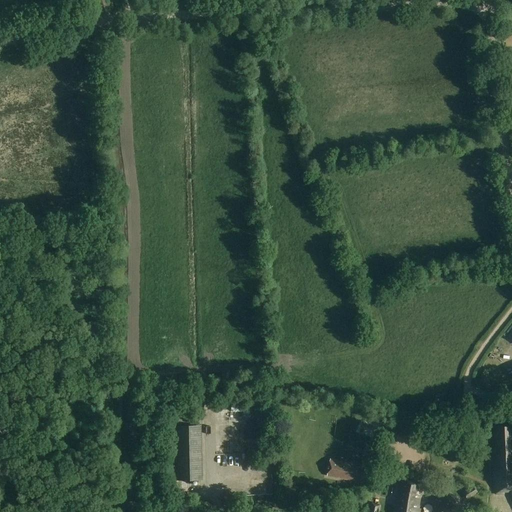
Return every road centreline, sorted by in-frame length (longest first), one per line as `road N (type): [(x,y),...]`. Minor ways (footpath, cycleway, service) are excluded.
road 1 (track): [(495,10),(456,4),(120,18),(0,45)]
road 2 (unclassified): [(511,178),(492,43),(501,0)]
